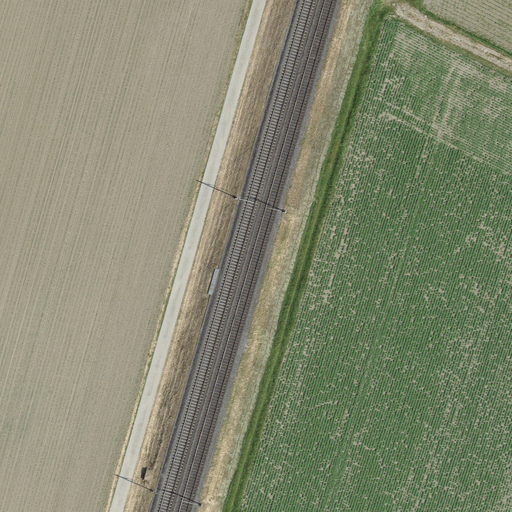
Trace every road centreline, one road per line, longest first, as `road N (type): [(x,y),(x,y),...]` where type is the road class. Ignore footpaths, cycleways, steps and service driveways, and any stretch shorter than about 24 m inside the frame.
road 1 (track): [(260,0),(116,511)]
road 2 (track): [(511,67),(400,11)]
